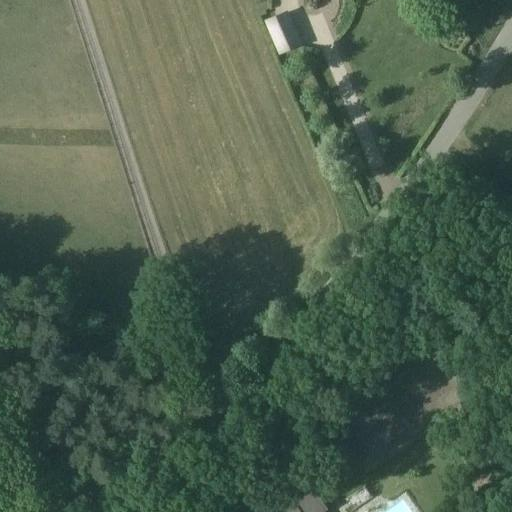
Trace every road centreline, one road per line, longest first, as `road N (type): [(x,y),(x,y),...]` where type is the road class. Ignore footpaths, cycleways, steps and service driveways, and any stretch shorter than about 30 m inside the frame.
road 1 (unclassified): [(36,511),(192,438),(381,227),(511,34)]
road 2 (track): [(79,0),(165,281),(203,356),(238,390)]
